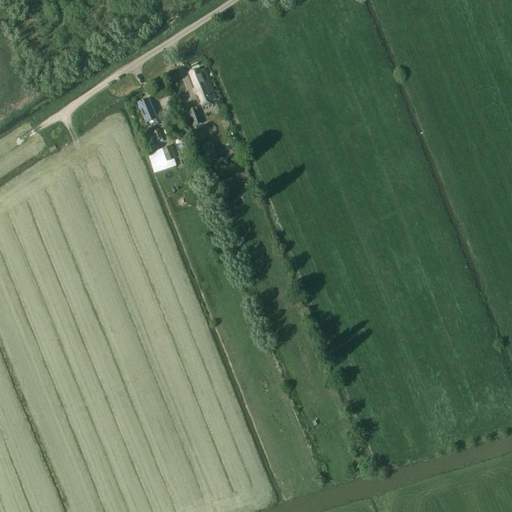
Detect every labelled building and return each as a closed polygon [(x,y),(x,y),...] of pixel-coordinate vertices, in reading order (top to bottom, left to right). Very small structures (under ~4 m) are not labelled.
[(216,101),(208,82),(204,71),(200,72),(199,70),(189,74),(202,107),(212,104),(211,103),(216,101)] [(158,124),(156,120),(148,101),(139,104),(147,124),(148,128),(158,124)] [(193,127),(203,124),(197,109),(188,112),(193,127)] [(199,141),(205,138),(201,128),(195,130),(199,141)] [(155,141),(162,139),(160,131),(153,134),(155,141)] [(177,166),(175,160),(170,147),(163,150),(163,149),(148,154),(155,174),(177,166)] [(207,161),(218,157),(214,147),(203,151),(207,161)]
